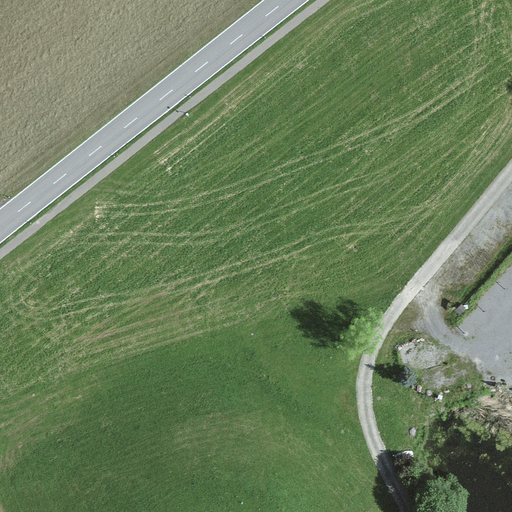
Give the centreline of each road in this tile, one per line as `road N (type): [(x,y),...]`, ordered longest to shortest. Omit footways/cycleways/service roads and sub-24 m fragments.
road 1 (track): [(511,170),(402,298),(371,353),(370,430),(409,511)]
road 2 (secondary): [(0,226),(284,0)]
